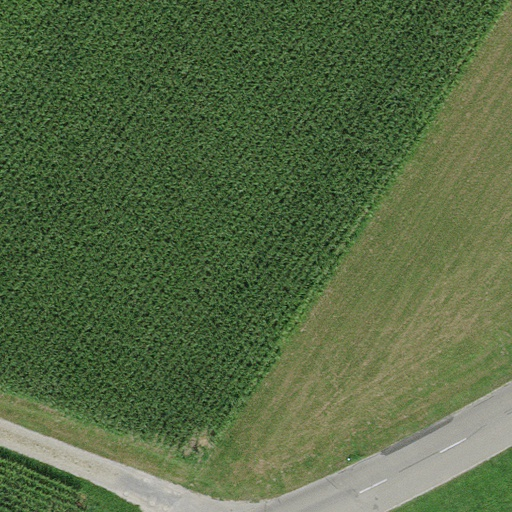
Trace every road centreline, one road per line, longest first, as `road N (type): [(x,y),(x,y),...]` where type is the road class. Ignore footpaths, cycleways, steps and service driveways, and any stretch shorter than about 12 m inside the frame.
road 1 (tertiary): [(511,420),(327,511)]
road 2 (track): [(0,431),(189,511)]
